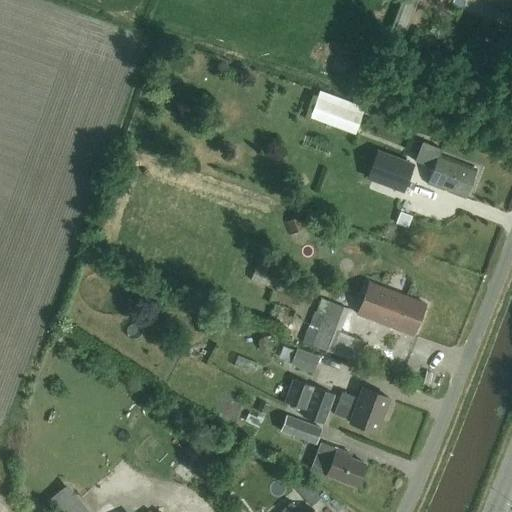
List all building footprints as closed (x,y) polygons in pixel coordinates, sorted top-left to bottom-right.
[(511,0),(488,0),(488,1),(511,10),(511,0)] [(317,98),(310,118),(355,135),(362,115),(317,98)] [(476,169),(429,152),(418,158),(434,165),(427,184),(465,198),(476,169)] [(409,183),(410,160),(393,159),(392,183),(409,183)] [(300,213),(287,220),(293,230),(305,223),(300,213)] [(425,304),(369,283),(361,304),(378,310),(374,320),(391,327),(392,325),(394,326),(393,328),(413,335),(425,304)] [(290,318),(301,319),(302,296),(284,295),(283,305),(291,305),(290,318)] [(304,343),(352,363),(362,339),(340,330),(349,309),(322,299),(304,343)] [(296,349),(290,364),(313,373),(319,357),(296,349)] [(336,396),(295,380),(286,403),(306,411),(303,418),(324,426),(336,396)] [(388,398),(362,388),(354,409),(338,402),(334,414),(350,420),(349,423),(375,433),(388,398)] [(323,430),(288,416),(281,432),(317,446),(323,430)] [(351,454),(320,442),(310,469),(355,486),(364,463),(349,458),(351,454)] [(87,511),(67,487),(47,504),(53,511),(87,511)] [(312,511),(299,511),(292,502),(281,510),(282,511),(314,511),(312,511)]
